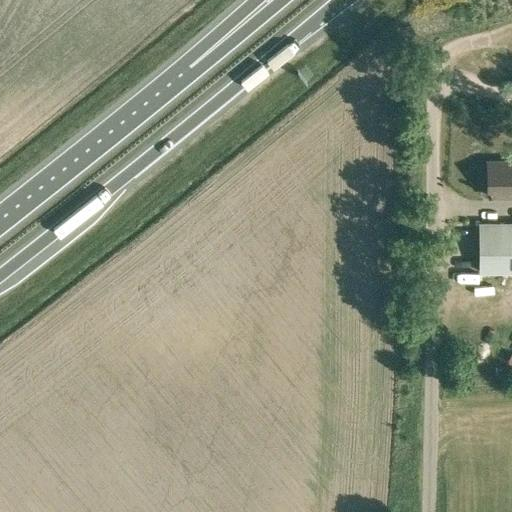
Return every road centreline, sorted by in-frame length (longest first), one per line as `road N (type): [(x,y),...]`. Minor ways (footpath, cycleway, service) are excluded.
road 1 (trunk): [(0,271),(341,0)]
road 2 (trunk): [(278,0),(0,221)]
road 3 (unclassified): [(427,511),(432,231)]
